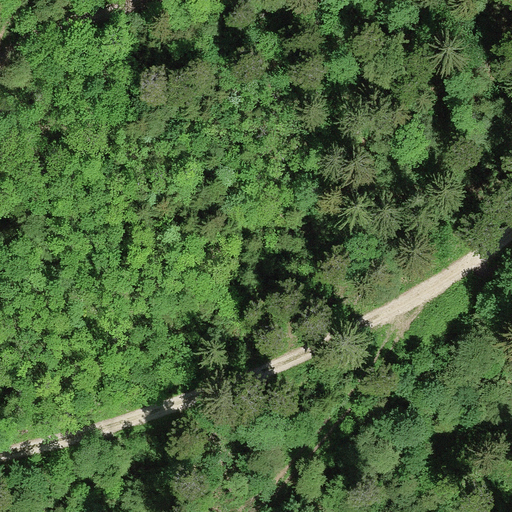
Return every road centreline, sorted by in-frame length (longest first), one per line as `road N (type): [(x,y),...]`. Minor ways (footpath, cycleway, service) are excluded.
road 1 (track): [(511,230),(447,279),(329,344),(219,391),(0,460)]
road 2 (track): [(0,67),(57,29),(148,0)]
